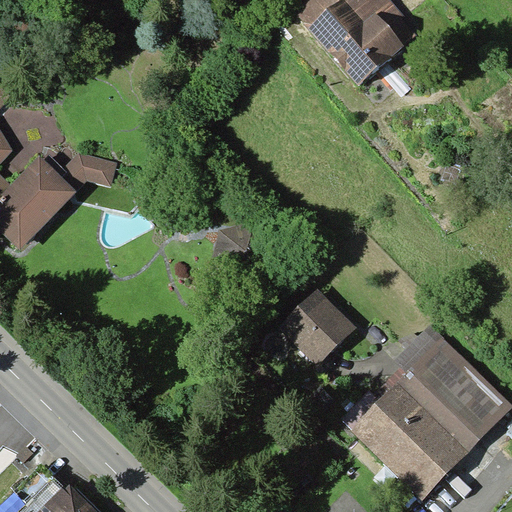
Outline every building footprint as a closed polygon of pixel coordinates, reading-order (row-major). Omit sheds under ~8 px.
[(390,0),(307,0),(295,11),(358,84),(418,32),(390,0)] [(0,107),(10,96),(0,85),(0,229),(20,250),(88,180),(111,187),(117,163),(78,153),(63,168),(49,154),(45,160),(39,155),(11,185),(0,174),(0,163),(13,150),(0,129),(0,107)] [(317,288),(277,327),(316,366),(355,327),(317,288)] [(389,390),(442,336),(431,324),(394,361),(401,368),(384,385),(389,390)] [(511,406),(511,404),(442,336),(389,390),(350,432),(422,501),(511,406)] [(337,403),(322,387),(310,399),(324,414),(337,403)] [(99,511),(71,484),(66,489),(63,486),(60,489),(51,480),(20,511),(99,511)]
